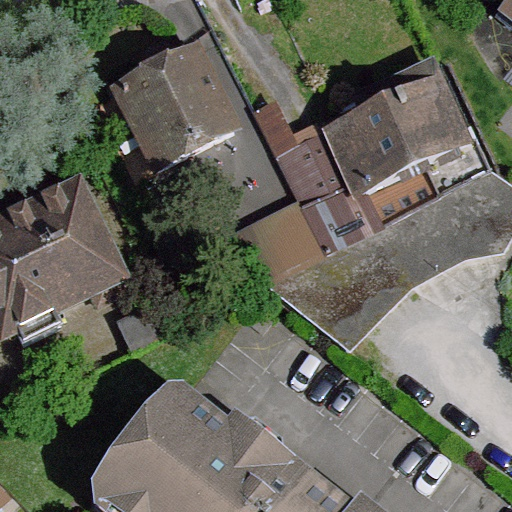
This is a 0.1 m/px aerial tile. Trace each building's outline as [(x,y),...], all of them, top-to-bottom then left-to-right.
[(234,134),(197,59),(122,96),(159,170),(234,134)] [(330,262),(495,177),(482,149),(468,154),(434,75),(361,107),(367,119),(338,133),(340,138),(296,159),(293,154),(280,160),(304,211),(330,262)] [(271,291),(351,354),(416,295),(472,267),(510,258),(511,254),(511,189),(495,177),(330,262),(271,291)] [(125,279),(80,190),(6,227),(13,241),(0,247),(0,313),(12,337),(24,332),(29,343),(63,326),(57,314),(125,279)] [(330,262),(304,211),(231,247),(257,298),(271,291),(330,262)] [(0,247),(13,241),(6,227),(0,229),(0,247)] [(204,394),(141,471),(158,485),(165,477),(179,489),(160,511),(346,511),(315,487),(323,478),(301,460),(290,474),(258,448),(269,435),(253,421),(247,429),(204,394)] [(301,460),(269,435),(258,448),(290,474),(301,460)]
